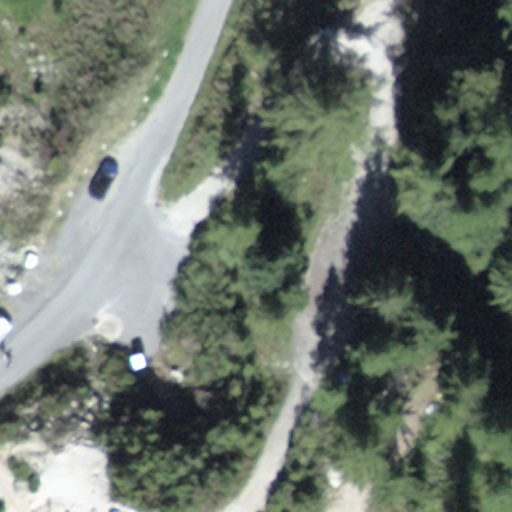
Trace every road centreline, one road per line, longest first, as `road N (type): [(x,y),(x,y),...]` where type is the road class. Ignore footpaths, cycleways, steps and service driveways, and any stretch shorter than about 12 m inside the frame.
road 1 (track): [(108,237),(148,229),(189,203),(313,49),(348,47),(376,65),(379,127),(245,511)]
road 2 (unclassified): [(0,354),(71,289),(108,237),(207,0)]
